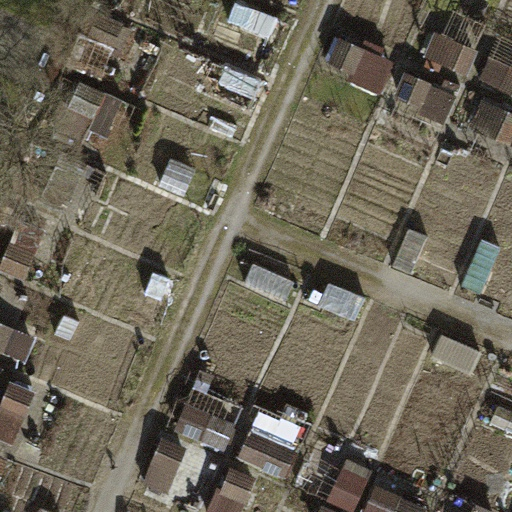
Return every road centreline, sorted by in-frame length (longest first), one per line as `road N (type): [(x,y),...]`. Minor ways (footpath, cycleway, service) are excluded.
road 1 (track): [(329,0),(107,511)]
road 2 (track): [(232,225),(511,344)]
